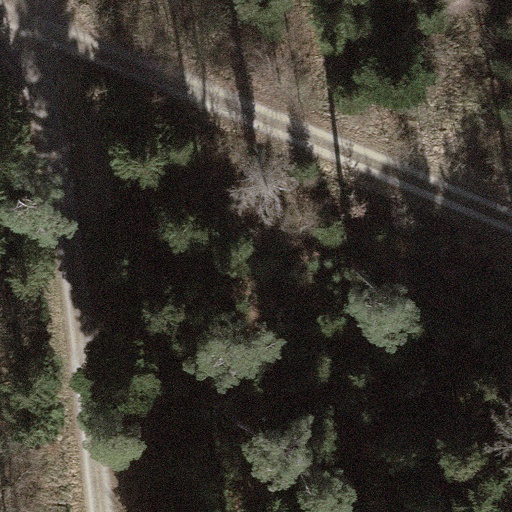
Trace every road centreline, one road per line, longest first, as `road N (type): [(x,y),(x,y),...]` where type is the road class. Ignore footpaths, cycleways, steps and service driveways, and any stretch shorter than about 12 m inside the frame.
road 1 (track): [(511,221),(0,15)]
road 2 (track): [(101,511),(45,0)]
